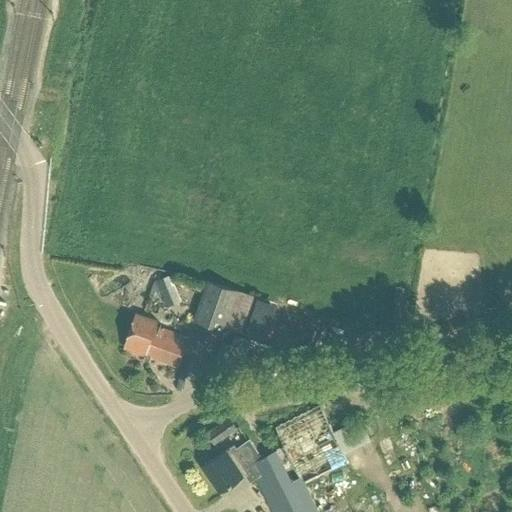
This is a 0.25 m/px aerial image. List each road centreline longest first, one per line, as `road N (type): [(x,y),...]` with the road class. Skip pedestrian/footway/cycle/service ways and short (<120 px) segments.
road 1 (unclassified): [(132,432),(177,405),(227,390),(511,344)]
road 2 (unclassified): [(132,432),(37,289),(29,265),(29,157),(0,116)]
